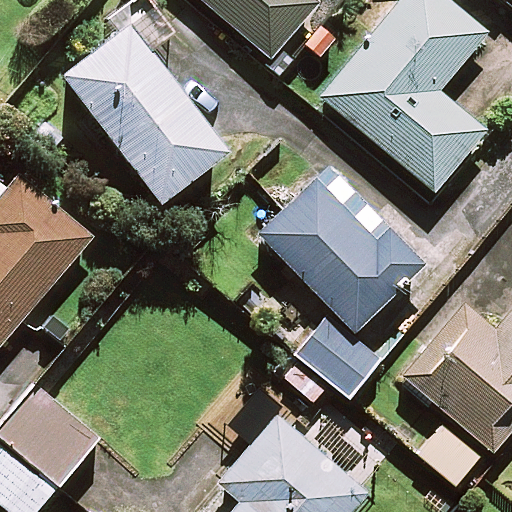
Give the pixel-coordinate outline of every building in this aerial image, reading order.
[(215,150),(140,51),(167,30),(144,0),(119,0),(96,18),(107,32),(53,73),(149,200),(215,150)] [(197,0),(265,57),(312,2),(309,0),(197,0)] [(479,34),(439,0),(397,0),(316,97),(427,190),(478,130),(431,91),(479,34)] [(416,265),(322,165),(252,231),(329,313),(292,348),(337,396),(373,361),(345,331),(416,265)] [(0,338),(84,239),(11,178),(3,187),(0,184),(0,338)] [(511,422),(511,303),(489,330),(456,302),(422,342),(435,352),(407,386),(486,453),(511,422)] [(30,511),(94,436),(33,385),(0,425),(0,506),(7,511),(30,511)] [(211,481),(218,488),(197,511),(341,511),(360,490),(270,413),(211,481)] [(473,455),(435,421),(408,450),(446,485),(473,455)]
